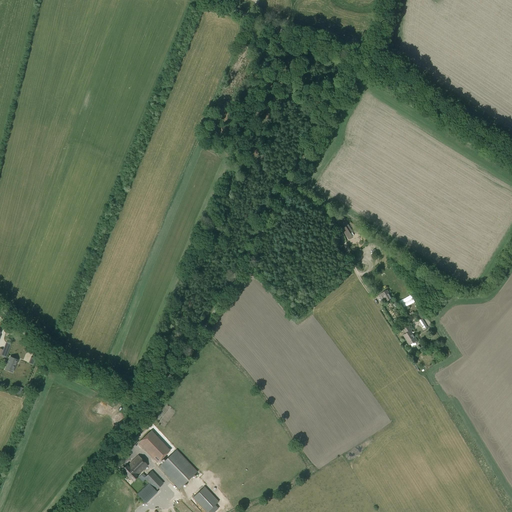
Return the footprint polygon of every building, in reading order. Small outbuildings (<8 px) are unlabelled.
[(341,228),(349,239),(353,237),(350,233),(353,232),(346,221),(341,225),(342,227),(341,228)] [(386,302),(392,298),(387,290),(382,294),(386,302)] [(409,344),(417,339),(411,330),(409,325),(403,328),(406,333),(403,334),(409,344)] [(18,360),(10,357),(6,367),(13,370),(18,360)] [(154,459),(157,463),(169,451),(151,431),(143,438),(138,443),(154,459)] [(179,489),(197,471),(177,450),(158,467),(179,489)] [(137,475),(147,465),(139,457),(128,467),(127,465),(122,470),(133,481),(138,476),(137,475)] [(163,483),(152,471),(146,477),(143,474),(139,477),(143,481),(145,479),(149,483),(137,495),(145,503),(157,492),(155,490),(163,483)] [(206,511),(207,511),(218,501),(205,487),(193,498),(206,511)] [(181,511),(192,511),(182,500),(176,506),(181,511)]
